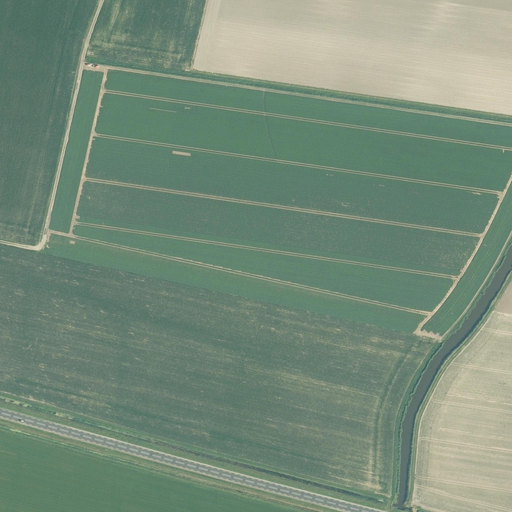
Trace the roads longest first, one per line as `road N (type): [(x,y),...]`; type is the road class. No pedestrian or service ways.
road 1 (primary): [(368,511),(0,412)]
road 2 (track): [(0,240),(42,244),(102,0)]
